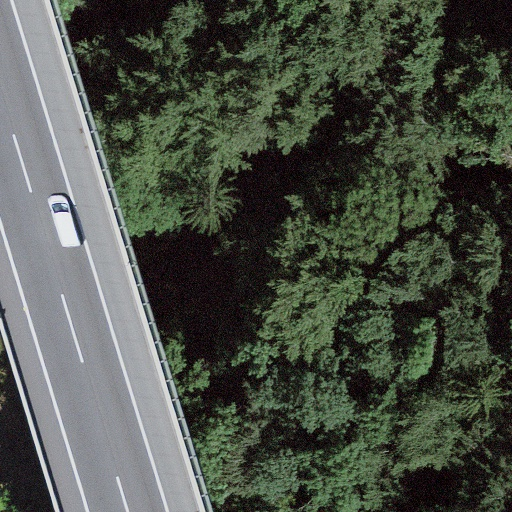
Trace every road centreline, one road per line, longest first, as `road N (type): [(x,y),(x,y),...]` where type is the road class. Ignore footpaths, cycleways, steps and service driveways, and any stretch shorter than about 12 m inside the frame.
road 1 (track): [(0,416),(176,265),(326,114),(495,0)]
road 2 (motorway): [(128,511),(0,89)]
